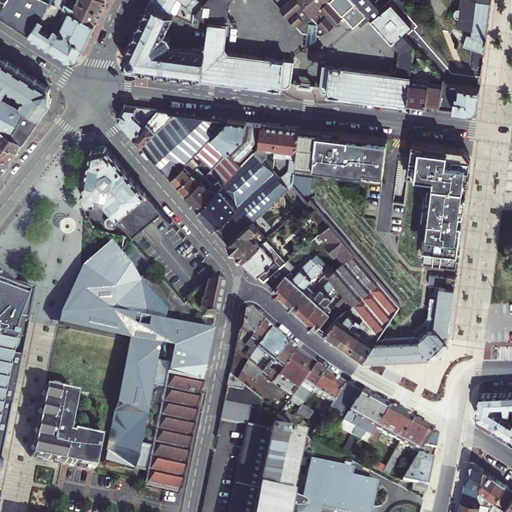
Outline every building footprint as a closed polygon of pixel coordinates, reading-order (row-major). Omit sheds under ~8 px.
[(0,8),(0,14),(8,20),(19,3),(14,0),(5,0),(5,1),(0,8)] [(31,11),(37,0),(14,0),(19,3),(29,10),(31,11)] [(84,45),(95,21),(50,0),(37,0),(31,11),(40,16),(84,45)] [(50,0),(95,21),(101,10),(80,0),(50,0)] [(80,0),(101,10),(105,0),(80,0)] [(173,0),(149,0),(149,2),(172,13),(192,23),(193,12),(173,0)] [(201,5),(195,0),(173,0),(193,12),(195,12),(201,5)] [(208,21),(210,0),(205,0),(201,5),(195,12),(208,21)] [(210,0),(208,21),(224,23),(227,3),(229,0),(210,0)] [(288,0),(279,9),(295,26),(296,25),(302,32),(306,33),(307,29),(317,30),(317,34),(321,35),(324,32),(325,32),(342,16),(328,1),(328,0),(288,0)] [(352,0),(371,21),(382,11),(376,5),(373,2),(371,0),(352,0)] [(459,0),(458,9),(456,9),(454,10),(453,11),(453,13),(453,15),(454,16),(455,18),(457,18),(455,28),(471,30),(470,37),(466,35),(462,46),(483,54),(489,0),(459,0)] [(149,2),(144,12),(168,23),(172,13),(149,2)] [(8,20),(18,26),(29,10),(19,3),(8,20)] [(402,33),(410,25),(391,3),(382,11),(371,21),(392,43),(402,33)] [(29,10),(18,26),(29,33),(40,16),(31,11),(29,10)] [(135,68),(201,77),(205,50),(169,45),(170,40),(167,36),(162,36),(168,23),(144,12),(125,49),(126,49),(125,50),(122,54),(122,55),(121,58),(122,60),(122,62),(124,65),(127,67),(129,68),(131,68),(133,68),(135,67),(135,68)] [(84,45),(40,16),(29,33),(71,60),(78,58),(84,45)] [(201,77),(281,87),(281,86),(286,86),(290,84),(293,61),(228,53),(223,46),(226,23),(224,23),(208,21),(205,50),(201,77)] [(402,33),(405,37),(414,28),(410,25),(402,33)] [(307,29),(306,33),(306,43),(316,44),(317,34),(317,30),(307,29)] [(400,52),(398,75),(410,76),(414,46),(405,37),(402,33),(392,43),(400,52)] [(0,92),(41,114),(50,101),(51,102),(52,101),(52,99),(52,98),(53,98),(51,89),(50,89),(50,88),(49,88),(49,87),(48,85),(48,86),(0,55),(0,92)] [(398,75),(321,65),(318,87),(321,91),(327,92),(327,93),(406,103),(409,80),(410,76),(398,75)] [(412,104),(438,107),(441,84),(429,82),(426,80),(412,78),(409,80),(406,103),(412,104)] [(441,84),(438,107),(467,110),(477,102),(479,87),(447,83),(442,78),(441,84)] [(0,92),(0,124),(3,126),(24,139),(36,120),(41,114),(0,92)] [(134,113),(136,106),(125,105),(117,118),(134,136),(145,123),(134,113)] [(146,114),(149,117),(156,109),(151,108),(146,114)] [(173,115),(170,110),(156,109),(149,117),(145,123),(134,136),(141,144),(149,134),(173,115)] [(188,160),(196,152),(207,140),(211,136),(213,134),(207,126),(209,116),(170,110),(173,115),(149,134),(141,144),(171,177),(188,160)] [(228,118),(209,116),(207,126),(213,134),(228,118)] [(213,134),(211,136),(207,140),(196,152),(200,156),(203,159),(205,161),(206,162),(211,167),(219,159),(226,151),(237,138),(243,134),(245,120),(228,118),(213,134)] [(240,164),(254,150),(258,146),(261,122),(245,120),(243,134),(237,138),(226,151),(240,164)] [(258,146),(254,150),(262,159),(266,155),(261,150),(263,147),(266,147),(275,149),(278,124),(261,122),(258,146)] [(0,137),(18,148),(24,139),(3,126),(0,124),(0,137)] [(292,184),(293,170),(298,127),(278,124),(275,149),(274,155),(289,158),(287,171),(280,179),(288,188),(292,185),(292,184)] [(387,141),(300,130),(296,173),(382,183),(387,141)] [(0,150),(12,158),(18,148),(0,137),(0,150)] [(463,148),(412,141),(408,173),(434,176),(431,204),(429,204),(424,246),(426,247),(425,261),(457,265),(470,159),(463,148)] [(84,201),(85,200),(97,203),(98,196),(104,198),(103,201),(117,217),(145,193),(106,146),(91,150),(82,198),(84,199),(84,201)] [(0,163),(6,167),(12,158),(0,150),(0,163)] [(240,164),(225,180),(224,182),(215,190),(198,207),(201,210),(227,242),(252,220),(263,210),(286,189),(288,188),(280,179),(272,170),(265,163),(262,159),(254,150),(240,164)] [(205,174),(200,179),(208,187),(213,182),(218,176),(224,182),(225,180),(240,164),(226,151),(219,159),(211,167),(205,174)] [(171,177),(178,185),(195,167),(188,160),(171,177)] [(200,179),(205,174),(211,167),(206,162),(204,165),(206,167),(202,171),(196,166),(195,167),(178,185),(185,194),(200,179)] [(200,179),(185,194),(198,207),(215,190),(224,182),(218,176),(213,182),(208,187),(200,179)] [(145,193),(117,217),(133,237),(162,212),(145,193)] [(114,228),(117,218),(112,217),(109,217),(107,219),(106,220),(105,221),(105,223),(106,225),(107,225),(108,226),(109,227),(111,227),(112,227),(114,228)] [(266,237),(252,220),(227,242),(241,259),(261,241),(265,238),(266,237)] [(319,232),(327,241),(325,242),(335,254),(337,253),(344,261),(354,252),(330,224),(319,232)] [(241,259),(264,279),(285,261),(265,238),(261,241),(241,259)] [(80,268),(77,285),(100,290),(107,259),(116,248),(112,243),(80,268)] [(135,343),(131,368),(166,374),(166,378),(204,386),(214,340),(175,330),(178,325),(166,325),(168,313),(116,248),(107,259),(137,290),(132,317),(127,341),(135,343)] [(345,294),(353,304),(366,292),(379,281),(364,263),(354,252),(344,261),(330,275),(329,276),(331,278),(335,283),(340,289),(345,294)] [(283,297),(316,262),(311,258),(295,274),(291,271),(288,270),(273,288),(283,297)] [(77,285),(73,306),(87,309),(132,317),(137,290),(107,259),(100,290),(77,285)] [(283,297),(294,307),(310,289),(305,284),(320,266),(316,262),(283,297)] [(58,318),(56,328),(68,330),(71,317),(73,306),(77,285),(80,268),(68,296),(58,318)] [(0,405),(9,407),(33,290),(17,286),(0,272),(0,405)] [(377,338),(363,359),(430,356),(448,339),(455,277),(447,276),(447,277),(429,275),(428,285),(435,286),(430,328),(419,336),(377,338)] [(214,319),(221,283),(215,276),(198,291),(202,292),(200,304),(197,304),(197,306),(192,303),(190,304),(192,306),(201,317),(214,319)] [(294,307),(305,317),(335,283),(331,278),(316,294),(310,289),(294,307)] [(366,292),(353,304),(364,317),(369,322),(371,324),(374,328),(380,334),(400,304),(379,281),(366,292)] [(327,303),(340,289),(335,283),(305,317),(315,326),(331,309),(331,306),(329,304),(327,303)] [(73,306),(71,317),(84,320),(87,309),(73,306)] [(71,317),(68,330),(127,341),(132,317),(87,309),(84,320),(71,317)] [(337,341),(353,318),(346,310),(342,313),(337,317),(324,332),(337,341)] [(261,324),(248,312),(241,314),(234,350),(239,355),(261,324)] [(350,350),(361,333),(367,326),(369,322),(364,317),(362,320),(362,321),(361,323),(360,323),(354,318),(353,318),(337,341),(350,350)] [(239,355),(247,362),(269,331),(261,324),(239,355)] [(178,325),(175,330),(214,340),(216,335),(178,325)] [(350,350),(363,359),(377,338),(380,334),(374,328),(369,336),(370,337),(368,339),(361,333),(350,350)] [(260,358),(261,356),(269,363),(272,365),(285,345),(269,331),(247,362),(255,368),(260,361),(260,358)] [(122,366),(131,368),(135,343),(127,341),(122,366)] [(272,383),(293,352),(285,345),(272,365),(275,368),(270,375),(272,377),(269,380),(272,383)] [(294,352),(293,352),(272,383),(291,398),(305,380),(314,366),(294,352)] [(116,401),(124,402),(131,368),(122,366),(116,401)] [(305,380),(291,398),(291,399),(301,405),(302,403),(303,404),(308,396),(311,390),(323,372),(314,366),(305,380)] [(131,368),(124,402),(116,401),(103,463),(146,473),(143,486),(178,493),(200,407),(204,386),(166,378),(166,374),(131,368)] [(323,372),(311,390),(331,403),(333,401),(343,385),(342,385),(323,372)] [(226,387),(241,390),(242,386),(228,375),(226,387)] [(343,385),(333,401),(341,405),(350,389),(345,387),(343,385)] [(223,403),(248,408),(252,393),(251,393),(241,390),(226,387),(223,403)] [(76,395),(44,388),(29,458),(60,464),(93,471),(100,439),(68,432),(76,395)] [(350,389),(341,405),(333,401),(331,403),(328,409),(341,416),(347,406),(349,408),(342,421),(355,429),(352,435),(349,435),(343,447),(340,452),(346,455),(356,438),(367,444),(371,437),(374,430),(386,409),(350,389)] [(511,391),(503,392),(504,406),(504,411),(509,412),(511,412),(511,391)] [(476,415),(494,426),(501,416),(502,414),(503,412),(500,410),(498,414),(490,409),(492,407),(504,406),(503,392),(479,394),(476,415)] [(311,511),(313,507),(338,511),(368,511),(375,482),(348,477),(350,470),(308,461),(308,462),(295,459),(299,438),(255,428),(261,401),(252,393),(248,408),(236,470),(230,499),(285,511),(286,511),(287,511),(311,511)] [(0,453),(9,407),(0,405),(0,453)] [(298,415),(308,421),(312,413),(300,407),(296,414),(298,415)] [(409,422),(386,409),(374,430),(398,443),(409,422)] [(511,414),(508,420),(501,416),(494,426),(511,437),(511,435),(511,414)] [(355,429),(342,421),(338,428),(352,435),(355,429)] [(430,433),(409,422),(398,443),(393,452),(397,454),(402,445),(417,454),(430,433)] [(435,436),(430,433),(417,454),(416,455),(431,460),(436,437),(435,436)] [(425,487),(431,460),(416,455),(400,482),(413,484),(425,487)] [(465,481),(480,486),(484,470),(475,463),(472,462),(470,462),(468,464),(465,481)] [(485,500),(487,495),(496,478),(484,470),(480,486),(479,493),(478,498),(482,499),(481,503),(484,503),(485,500)] [(487,495),(495,500),(506,485),(496,478),(487,495)] [(479,493),(480,486),(465,481),(463,489),(479,493)] [(424,494),(425,487),(413,484),(411,491),(424,494)] [(495,500),(494,502),(504,509),(501,511),(511,511),(511,489),(506,485),(495,500)] [(478,498),(479,493),(463,489),(462,498),(477,502),(478,498)] [(485,500),(487,501),(493,504),(494,502),(495,500),(487,495),(485,500)] [(477,502),(462,498),(459,510),(468,511),(488,511),(487,511),(485,510),(484,510),(480,509),(481,503),(477,502)] [(287,511),(286,511),(285,511),(230,499),(227,511),(287,511)]
